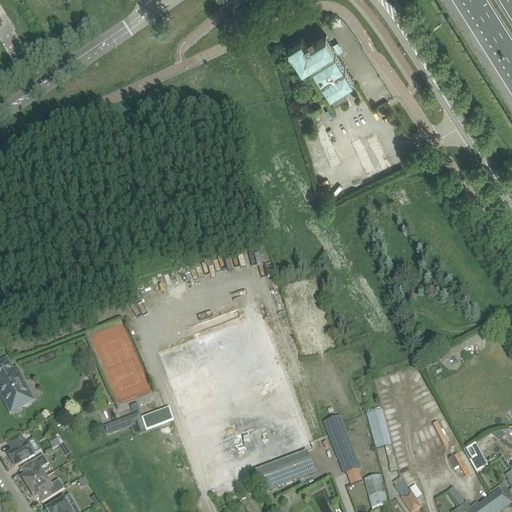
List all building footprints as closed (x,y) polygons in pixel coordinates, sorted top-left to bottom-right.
[(302,37),(289,46),(303,68),(312,63),(331,93),(333,92),(336,97),(348,90),(345,85),(354,79),(338,53),(340,52),(335,45),(333,46),(326,35),(317,41),(313,35),(307,39),(309,41),(306,43),(302,37)] [(311,124),(308,114),(298,116),(301,127),(311,124)] [(394,210),(412,202),(401,177),(383,185),(394,210)] [(307,451),(313,449),(305,428),(261,313),(158,353),(179,407),(207,396),(197,369),(206,365),(220,402),(183,416),(214,497),(259,480),(260,483),(275,477),(279,487),(315,473),(307,451)] [(0,390),(11,413),(33,402),(16,370),(13,372),(7,361),(0,364),(0,390)] [(376,449),(385,447),(391,445),(381,408),(366,412),(376,449)] [(169,409),(163,411),(167,423),(174,420),(169,409)] [(140,413),(121,420),(125,430),(133,427),(137,435),(147,431),(140,413)] [(341,416),(323,423),(344,475),(361,468),(341,416)] [(501,431),(492,433),(501,439),(505,434),(501,431)] [(15,467),(23,462),(35,455),(27,443),(26,444),(21,436),(8,443),(12,449),(14,451),(8,455),(15,467)] [(60,446),(55,437),(48,441),(53,450),(58,447),(60,446)] [(391,445),(385,447),(390,466),(389,466),(391,472),(397,471),(396,465),(391,445)] [(449,459),(455,469),(459,466),(466,477),(474,471),(461,451),(449,459)] [(25,476),(24,477),(22,478),(28,489),(46,478),(41,470),(49,465),(44,456),(21,470),(25,476)] [(480,456),(470,462),(477,474),(486,468),(480,456)] [(51,484),(58,481),(56,475),(48,478),(51,484)] [(380,476),(365,480),(372,509),(388,505),(380,476)] [(28,489),(33,496),(35,500),(38,498),(42,504),(64,490),(59,481),(51,486),(46,478),(28,489)] [(400,478),(393,482),(396,486),(403,482),(400,478)] [(394,487),(398,492),(410,511),(415,511),(421,508),(403,482),(396,486),(394,487)] [(415,485),(409,489),(416,500),(422,496),(415,485)] [(500,491),(508,503),(511,499),(511,496),(505,487),(500,491)] [(501,511),(510,506),(508,503),(500,491),(473,511),(467,503),(457,510),(454,511),(501,511)] [(436,500),(440,509),(453,503),(449,495),(436,500)] [(79,511),(75,504),(69,507),(64,498),(45,510),(47,511),(45,511),(79,511)] [(98,498),(93,500),(98,508),(102,505),(98,498)]
